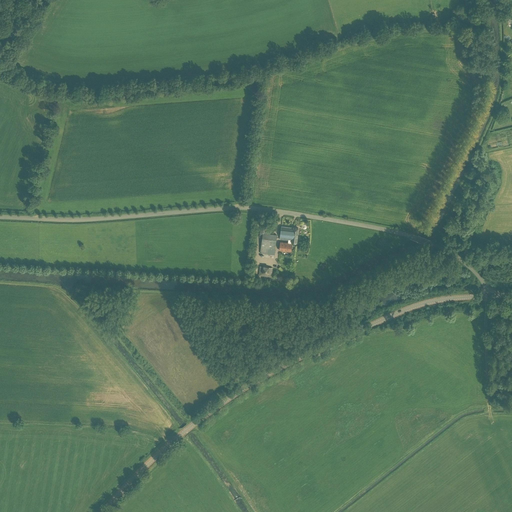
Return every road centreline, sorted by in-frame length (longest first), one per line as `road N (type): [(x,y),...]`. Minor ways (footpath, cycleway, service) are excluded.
road 1 (unclassified): [(491,296),(470,268),(419,237),(272,210),(0,216)]
road 2 (tertiary): [(104,511),(177,437),(259,379),(420,304),(491,296)]
